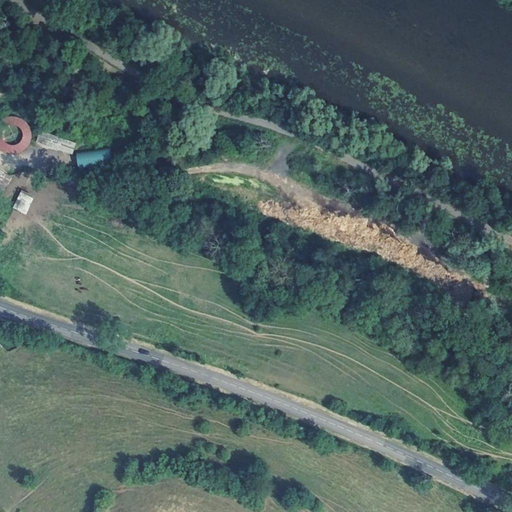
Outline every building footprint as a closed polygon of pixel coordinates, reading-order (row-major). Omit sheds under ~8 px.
[(12,116),(6,117),(1,120),(0,120),(0,149),(4,152),(11,154),(17,153),(23,150),(27,146),(30,141),(31,135),(30,129),(27,124),(23,120),(17,117),(12,116)] [(76,143),(39,131),(35,142),(72,154),(76,143)] [(109,149),(76,151),(77,160),(78,170),(111,167),(109,149)] [(0,197),(12,177),(0,169),(0,197)] [(25,214),(34,197),(21,191),(12,208),(25,214)]
